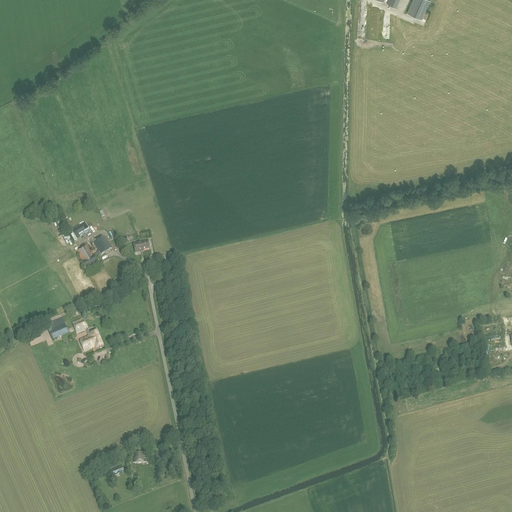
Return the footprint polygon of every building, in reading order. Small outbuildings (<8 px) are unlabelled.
[(428,0),(412,0),(407,13),(421,19),(430,1),(428,0)] [(87,223),(73,231),(78,239),(92,231),(87,223)] [(65,237),(68,245),(73,243),(71,235),(65,237)] [(100,263),(96,257),(101,254),(101,255),(112,249),(104,236),(94,242),(99,252),(93,255),(87,246),(77,252),(83,263),(82,264),(86,271),(100,263)] [(134,244),(136,253),(141,252),(141,251),(150,249),(148,241),(134,244)] [(52,340),(69,333),(62,318),(46,325),(52,340)] [(77,334),(86,330),(89,336),(85,338),(80,340),(84,351),(95,347),(96,348),(103,345),(97,331),(90,334),(84,319),(73,323),(77,334)] [(507,352),(501,353),(504,365),(510,364),(507,352)] [(134,453),(135,458),(133,458),(134,463),(146,462),(145,452),(134,453)] [(157,464),(167,463),(166,453),(156,454),(157,464)] [(124,471),(122,466),(112,470),(114,475),(124,471)]
